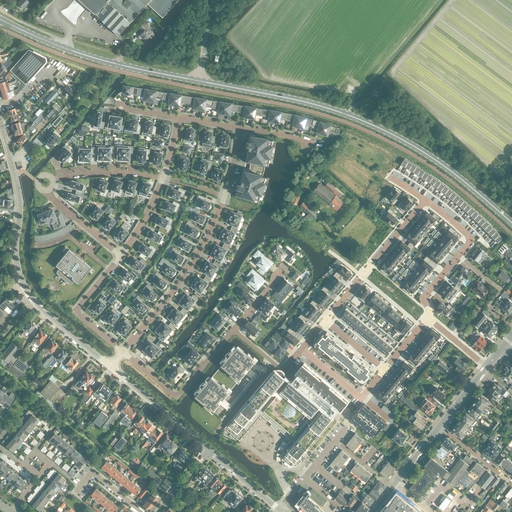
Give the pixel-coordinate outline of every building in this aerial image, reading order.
[(21,0),(18,3),(23,8),(29,2),(26,0),(21,0)] [(179,0),(78,0),(95,15),(95,14),(97,15),(96,16),(118,36),(129,23),(130,23),(147,4),(163,18),(179,0)] [(152,33),(154,31),(144,23),(140,28),(143,31),(139,35),(140,36),(140,35),(146,39),(148,37),(149,39),(151,38),(154,35),(154,34),(152,33)] [(29,49),(10,70),(19,79),(15,84),(17,86),(19,87),(21,90),(26,84),(46,62),(45,58),(29,49)] [(17,57),(20,59),(26,52),(24,50),(17,57)] [(1,67),(0,68),(0,77),(0,78),(6,71),(7,69),(6,68),(12,62),(9,59),(6,61),(1,66),(2,66),(1,67)] [(10,71),(5,77),(6,80),(10,77),(13,73),(10,71)] [(0,82),(0,87),(1,89),(14,85),(15,84),(19,79),(17,78),(14,81),(7,83),(7,81),(0,82)] [(377,88),(384,94),(390,88),(383,81),(377,88)] [(17,86),(15,84),(14,85),(1,89),(1,91),(1,92),(1,93),(2,94),(2,95),(10,92),(9,89),(17,86)] [(61,86),(58,89),(61,92),(62,91),(69,98),(75,93),(67,85),(64,89),(61,86)] [(124,88),(120,92),(123,92),(123,93),(131,94),(138,95),(139,88),(126,86),(124,86),(124,88)] [(10,92),(2,95),(4,100),(12,97),(15,96),(21,90),(19,87),(18,88),(14,90),(10,92)] [(144,100),(149,101),(151,90),(139,88),(138,95),(145,96),(144,100)] [(156,98),(163,99),(164,92),(151,90),(149,101),(155,102),(156,98)] [(169,105),(174,106),(176,94),(164,92),(163,99),(170,100),(169,105)] [(181,102),(188,103),(189,96),(176,94),(174,106),(180,107),(181,102)] [(194,109),(199,110),(201,99),(189,96),(188,103),(195,104),(194,109)] [(206,106),(213,108),(214,101),(201,99),(199,110),(205,111),(206,106)] [(219,113),(224,114),(226,103),(214,101),(213,108),(220,109),(219,113)] [(33,123),(31,125),(34,128),(44,117),(43,117),(44,116),(49,121),(58,111),(57,111),(60,108),(55,103),(52,106),(47,111),(45,109),(38,117),(33,122),(33,123)] [(231,111),(238,112),(239,105),(226,103),(224,114),(230,115),(231,111)] [(244,117),(249,118),(251,107),(239,105),(238,112),(245,113),(244,117)] [(256,115),(263,116),(264,109),(251,107),(249,118),(255,119),(256,115)] [(15,108),(7,111),(8,114),(7,114),(8,117),(16,114),(15,111),(17,110),(16,108),(15,108)] [(269,122),(274,123),(276,111),(264,109),(263,116),(270,117),(269,122)] [(281,119),(287,121),(289,114),(282,112),(276,111),(274,123),(280,124),(281,119)] [(93,117),(92,121),(94,122),(93,126),(99,127),(99,128),(103,129),(104,122),(100,121),(102,114),(100,114),(100,113),(100,112),(99,112),(98,112),(97,112),(97,113),(96,113),(96,114),(95,113),(95,117),(93,117)] [(293,126),(298,128),(301,116),(296,115),(289,114),(287,121),(294,122),(293,126)] [(106,122),(105,129),(108,130),(108,128),(110,128),(114,128),(113,131),(116,116),(112,115),(112,116),(110,116),(109,123),(106,122)] [(52,124),(55,127),(62,118),(60,116),(52,124)] [(116,116),(113,131),(122,132),(123,125),(120,125),(122,118),(119,117),(119,116),(116,116)] [(305,125),(312,126),(314,120),(307,118),(301,116),(298,128),(304,129),(305,125)] [(128,125),(129,126),(128,130),(133,131),(133,133),(139,134),(140,126),(137,126),(138,121),(136,121),(136,119),(132,119),(132,120),(130,120),(130,121),(129,121),(128,125)] [(317,133),(322,134),(326,123),(321,122),(314,120),(312,126),(318,128),(317,133)] [(143,128),(144,128),(144,133),(148,134),(148,136),(154,137),(155,129),(152,129),(153,123),(151,123),(151,122),(147,121),(147,123),(145,122),(145,124),(144,124),(143,128)] [(19,122),(11,125),(12,127),(12,128),(12,130),(22,127),(23,126),(25,124),(24,122),(21,123),(20,122),(19,122)] [(326,123),(322,134),(327,136),(329,132),(333,133),(336,134),(339,128),(335,127),(331,125),(326,123)] [(159,131),(160,131),(160,135),(164,136),(164,138),(168,139),(168,136),(167,136),(169,126),(167,126),(167,125),(163,124),(163,125),(161,125),(161,126),(160,126),(159,131)] [(22,127),(12,130),(13,133),(14,133),(15,135),(22,133),(22,132),(24,130),(23,126),(22,127)] [(193,136),(194,136),(195,132),(194,132),(194,130),(192,130),(192,129),(188,128),(188,129),(186,129),(185,139),(184,139),(183,141),(190,142),(190,140),(192,141),(193,136)] [(44,142),(50,147),(56,140),(57,140),(58,139),(57,139),(60,136),(54,130),(53,132),(51,131),(48,134),(50,136),(44,142)] [(205,132),(204,134),(203,133),(202,138),(204,138),(203,143),(207,143),(207,145),(213,146),(214,139),(211,138),(212,133),(210,133),(210,132),(206,131),(206,132),(205,132)] [(23,135),(16,142),(18,143),(18,144),(19,145),(20,145),(20,146),(27,139),(29,136),(30,136),(25,132),(23,135)] [(219,141),(220,141),(219,147),(228,149),(228,146),(227,146),(229,136),(227,136),(227,135),(223,134),(223,135),(221,135),(221,137),(220,136),(219,141)] [(237,194),(242,195),(242,196),(255,200),(255,199),(260,200),(261,195),(262,195),(265,183),(266,178),(263,177),(265,170),(266,163),(269,164),(273,140),(255,137),(249,137),(249,142),(248,142),(248,146),(247,152),(246,160),(246,163),(245,164),(244,168),(244,171),(243,171),(240,180),(241,180),(240,185),(239,185),(237,194)] [(63,153),(59,158),(59,159),(59,160),(59,161),(59,162),(60,162),(61,162),(62,162),(63,162),(66,160),(67,161),(70,157),(69,156),(72,153),(67,148),(68,148),(65,145),(60,150),(63,153)] [(96,145),(95,152),(98,153),(98,160),(100,160),(100,161),(104,161),(105,146),(96,145)] [(115,145),(114,153),(117,153),(117,160),(120,160),(120,161),(123,161),(124,146),(115,145)] [(79,146),(76,146),(76,153),(79,154),(78,161),(81,161),(81,162),(84,162),(85,149),(79,149),(79,146)] [(105,146),(104,161),(107,161),(107,160),(110,160),(110,153),(113,153),(114,146),(110,146),(110,147),(108,147),(105,147),(105,146)] [(124,146),(123,161),(126,161),(127,160),(129,160),(129,153),(132,153),(133,146),(124,146)] [(85,149),(84,162),(88,163),(88,161),(91,161),(91,154),(94,154),(94,147),(91,147),(91,150),(85,149)] [(136,159),(137,159),(137,161),(139,161),(138,162),(143,163),(143,162),(144,162),(145,157),(148,157),(149,150),(139,148),(139,150),(138,150),(138,155),(137,155),(136,159)] [(160,152),(159,153),(154,152),(153,157),(152,156),(151,160),(152,161),(152,162),(153,163),(153,164),(157,165),(157,164),(159,164),(162,154),(163,155),(163,153),(160,152)] [(186,168),(187,168),(188,164),(187,164),(188,160),(188,159),(188,158),(180,156),(180,158),(181,158),(178,168),(180,168),(179,170),(183,171),(184,169),(185,170),(186,168)] [(404,158),(401,165),(405,167),(409,161),(404,158)] [(197,169),(198,169),(198,171),(200,171),(199,173),(203,174),(204,172),(205,173),(206,168),(210,169),(212,162),(206,160),(205,162),(201,161),(200,165),(198,165),(197,169)] [(417,166),(413,172),(417,175),(421,169),(417,166)] [(211,177),(212,177),(212,178),(214,179),(213,180),(217,181),(218,180),(219,180),(222,170),(223,171),(223,169),(220,168),(219,169),(215,168),(214,173),(212,172),(211,177)] [(421,169),(417,175),(421,178),(425,171),(421,169)] [(425,171),(421,178),(425,180),(430,174),(425,171)] [(430,174),(425,180),(429,183),(434,177),(430,174)] [(434,177),(429,183),(433,186),(438,180),(434,177)] [(105,189),(107,182),(106,182),(106,181),(105,180),(103,180),(102,180),(102,181),(100,180),(97,190),(100,191),(99,195),(106,197),(108,190),(105,189)] [(120,197),(120,196),(122,192),(123,190),(120,189),(122,182),(120,182),(120,181),(119,180),(118,180),(116,180),(115,180),(110,193),(114,194),(114,195),(120,197)] [(134,190),(136,183),(135,182),(134,181),(132,180),(131,180),(131,181),(129,181),(125,193),(128,195),(135,197),(137,191),(134,190)] [(438,180),(433,186),(437,188),(442,183),(438,180)] [(69,184),(69,185),(69,186),(70,186),(70,187),(76,189),(76,192),(82,194),(85,185),(80,184),(72,181),(71,182),(70,182),(69,182),(69,183),(69,184)] [(142,197),(149,199),(152,192),(148,191),(150,184),(149,184),(149,183),(148,182),(146,182),(145,182),(145,183),(143,182),(139,195),(143,196),(142,197)] [(325,186),(339,198),(342,194),(328,182),(325,186)] [(319,183),(313,190),(336,210),(342,203),(319,183)] [(442,183),(437,188),(441,191),(445,185),(442,183)] [(445,185),(441,191),(445,194),(449,188),(445,185)] [(169,194),(168,195),(178,199),(179,196),(183,197),(185,191),(179,188),(177,191),(171,188),(170,190),(169,190),(168,192),(168,193),(169,194)] [(389,196),(388,198),(392,202),(391,203),(394,205),(398,201),(396,198),(401,192),(396,188),(394,191),(393,190),(389,195),(389,196)] [(449,188),(445,194),(448,196),(449,197),(453,191),(449,188)] [(295,191),(290,202),(297,205),(302,194),(295,191)] [(453,191),(449,197),(452,200),(457,194),(453,191)] [(65,196),(65,197),(65,198),(66,198),(66,199),(69,200),(69,201),(73,203),(74,202),(79,203),(82,194),(76,192),(75,195),(68,193),(67,194),(66,194),(66,195),(65,195),(65,196)] [(457,194),(452,200),(456,203),(461,198),(457,194)] [(196,201),(195,205),(198,206),(207,210),(208,209),(209,209),(210,208),(210,206),(210,205),(210,203),(204,201),(205,198),(198,195),(196,201)] [(401,201),(397,206),(404,212),(407,209),(408,209),(412,205),(411,204),(413,202),(408,197),(403,203),(401,201)] [(461,198),(456,203),(460,206),(465,201),(461,198)] [(163,208),(175,214),(177,210),(180,204),(173,201),(172,204),(166,201),(165,203),(164,203),(163,204),(162,205),(163,207),(163,208)] [(465,201),(460,206),(463,210),(468,204),(465,201)] [(303,202),(300,205),(308,213),(305,217),(309,220),(312,217),(313,218),(317,215),(303,202)] [(468,204),(463,210),(467,213),(472,207),(468,204)] [(0,205),(0,210),(6,211),(5,214),(10,214),(10,211),(13,212),(13,207),(13,206),(0,205)] [(94,217),(96,220),(98,217),(99,217),(100,215),(103,212),(100,209),(100,208),(97,205),(94,208),(95,209),(89,215),(90,216),(89,217),(92,219),(93,218),(94,217)] [(109,205),(104,211),(107,213),(112,206),(109,205)] [(472,207),(467,213),(471,216),(476,210),(472,207)] [(205,217),(198,214),(200,211),(193,208),(190,215),(191,215),(189,218),(202,224),(203,222),(204,222),(205,220),(205,219),(204,218),(205,217)] [(389,209),(383,216),(386,219),(391,224),(391,223),(394,225),(398,220),(392,215),(394,212),(389,209)] [(44,213),(38,215),(41,224),(44,223),(45,223),(50,221),(50,223),(56,221),(58,228),(59,227),(58,224),(64,222),(60,212),(59,213),(54,214),(52,210),(49,211),(43,212),(44,213)] [(476,210),(471,216),(474,219),(479,214),(476,210)] [(128,212),(124,211),(119,217),(122,219),(125,215),(128,212)] [(229,213),(227,216),(240,222),(244,213),(238,211),(237,214),(231,211),(230,213),(229,213)] [(426,212),(423,216),(433,224),(439,218),(434,214),(432,216),(426,212)] [(104,229),(105,228),(106,227),(108,230),(110,227),(111,227),(112,225),(115,222),(114,221),(115,220),(113,218),(113,217),(110,214),(106,218),(107,219),(101,225),(102,226),(101,227),(104,229)] [(479,214),(474,219),(478,223),(483,217),(479,214)] [(155,223),(167,229),(169,225),(170,226),(173,219),(166,216),(165,219),(159,216),(158,218),(157,217),(156,218),(155,220),(155,221),(156,221),(155,223)] [(227,216),(226,220),(227,221),(226,223),(232,225),(231,228),(237,231),(240,222),(227,216)] [(424,217),(420,221),(430,228),(433,224),(423,216),(424,217)] [(483,217),(478,223),(481,226),(486,221),(483,217)] [(198,231),(192,228),(194,225),(187,221),(184,228),(185,228),(183,232),(195,237),(196,236),(197,236),(198,235),(198,234),(198,232),(198,231)] [(420,221),(417,225),(426,233),(426,232),(424,231),(428,227),(429,229),(430,228),(420,221)] [(486,221),(481,226),(484,228),(485,229),(490,224),(486,221)] [(35,236),(35,243),(38,243),(42,242),(45,242),(49,241),(52,240),(56,239),(59,238),(62,236),(65,235),(68,233),(71,231),(74,228),(70,223),(67,225),(65,227),(62,229),(59,230),(56,232),(53,233),(50,234),(47,235),(44,235),(41,236),(38,236),(35,236)] [(490,224),(485,229),(487,232),(488,233),(493,228),(490,224)] [(114,234),(115,235),(114,236),(115,236),(114,237),(117,240),(117,239),(118,239),(118,238),(121,240),(123,238),(125,236),(128,232),(127,232),(128,231),(125,229),(126,228),(122,225),(119,229),(119,230),(118,231),(117,230),(114,234)] [(417,225),(413,229),(423,237),(426,233),(417,225)] [(450,227),(445,234),(455,243),(459,238),(453,234),(455,231),(450,227)] [(222,230),(220,233),(233,239),(237,231),(231,228),(229,231),(224,228),(223,230),(222,230)] [(493,228),(488,233),(491,236),(497,231),(493,228)] [(409,232),(409,233),(419,241),(423,237),(413,229),(410,233),(409,232)] [(147,237),(159,243),(161,240),(162,240),(165,234),(159,231),(157,234),(151,230),(150,232),(150,231),(148,232),(148,234),(148,235),(147,237)] [(497,231),(491,236),(494,240),(500,235),(497,231)] [(220,233),(218,237),(220,237),(219,239),(224,242),(223,245),(229,248),(233,239),(220,233)] [(409,233),(405,237),(411,241),(409,244),(413,248),(419,241),(409,233)] [(445,234),(441,238),(451,246),(454,242),(455,243),(445,234)] [(191,244),(185,241),(187,238),(180,235),(177,241),(178,241),(176,244),(188,251),(188,249),(189,250),(190,249),(191,247),(191,246),(190,246),(191,244)] [(500,235),(494,240),(495,241),(498,243),(503,238),(500,235)] [(441,238),(438,242),(447,250),(451,246),(441,238)] [(401,241),(398,246),(407,253),(410,249),(411,250),(413,248),(409,244),(407,246),(401,241)] [(439,244),(435,247),(444,254),(447,250),(438,242),(438,243),(439,244)] [(139,250),(150,257),(152,254),(153,255),(156,249),(150,245),(148,248),(143,244),(142,245),(141,245),(140,246),(139,247),(139,249),(139,250)] [(499,250),(497,252),(500,254),(502,252),(503,253),(503,252),(511,259),(511,253),(506,249),(507,248),(503,244),(499,249),(499,250)] [(214,246),(212,250),(224,256),(229,248),(223,245),(221,248),(216,245),(215,247),(214,246)] [(399,247),(395,251),(404,258),(405,258),(403,257),(406,253),(407,254),(407,253),(398,246),(399,247)] [(184,257),(178,254),(179,251),(173,247),(170,253),(170,254),(168,257),(180,264),(181,262),(181,263),(182,262),(183,261),(183,259),(184,257)] [(277,247),(272,252),(282,260),(283,258),(289,263),(292,259),(291,258),(294,254),(287,248),(284,251),(281,248),(280,249),(277,247)] [(431,251),(441,259),(440,258),(444,254),(435,247),(435,248),(436,249),(433,252),(431,251)] [(474,259),(480,263),(487,254),(482,250),(480,251),(476,248),(471,254),(476,257),(474,259)] [(91,268),(68,249),(55,265),(59,269),(58,270),(57,271),(56,272),(56,273),(57,274),(57,275),(59,276),(58,277),(60,278),(60,277),(65,281),(65,282),(66,283),(67,283),(68,284),(69,284),(70,284),(71,284),(72,283),(74,281),(78,284),(91,268)] [(212,250),(210,253),(211,254),(210,255),(216,258),(214,261),(220,264),(224,256),(212,250)] [(257,252),(255,254),(258,257),(261,259),(260,260),(259,261),(259,262),(258,263),(260,266),(262,267),(260,269),(261,270),(261,271),(263,273),(265,270),(266,271),(269,267),(270,265),(269,265),(272,262),(271,261),(258,250),(257,252)] [(395,251),(392,255),(401,262),(404,259),(404,258),(395,251)] [(431,251),(425,257),(430,261),(432,259),(437,264),(441,259),(431,251)] [(392,255),(388,259),(397,266),(396,265),(399,261),(401,263),(401,262),(392,255)] [(425,257),(420,264),(430,273),(434,268),(428,264),(430,261),(425,257)] [(130,262),(129,264),(140,272),(142,268),(143,269),(147,263),(141,259),(139,262),(133,258),(132,259),(131,259),(130,261),(129,262),(130,262)] [(162,265),(160,268),(171,276),(172,275),(174,275),(175,273),(175,272),(174,271),(175,270),(170,266),(171,263),(166,259),(162,265)] [(384,262),(392,269),(393,270),(397,266),(388,259),(385,263),(384,262)] [(205,262),(203,265),(215,273),(220,264),(214,261),(213,264),(207,261),(206,263),(205,262)] [(384,262),(380,267),(382,268),(380,270),(387,276),(392,269),(384,262)] [(420,264),(416,268),(426,276),(429,272),(430,273),(420,264)] [(202,270),(201,271),(206,275),(205,277),(210,281),(215,273),(203,265),(201,269),(202,270)] [(454,274),(450,279),(456,285),(458,282),(460,280),(461,280),(463,277),(466,280),(472,273),(463,265),(457,272),(458,273),(455,275),(454,274)] [(341,266),(335,273),(340,277),(342,275),(348,280),(352,275),(350,273),(350,272),(345,268),(341,266)] [(413,272),(422,280),(426,276),(416,268),(418,270),(415,274),(413,272)] [(121,274),(120,275),(123,278),(121,280),(126,284),(127,284),(127,285),(128,285),(129,285),(130,285),(133,281),(138,276),(132,271),(130,274),(125,269),(124,271),(123,270),(122,271),(121,272),(120,273),(121,274)] [(250,281),(247,284),(250,286),(252,284),(258,289),(261,285),(263,283),(262,282),(264,279),(263,279),(252,270),(251,271),(249,274),(252,277),(253,277),(251,280),(250,280),(250,281)] [(502,270),(497,276),(505,282),(507,279),(509,281),(511,277),(511,275),(511,274),(509,276),(502,270)] [(296,271),(291,277),(296,281),(301,275),(296,271)] [(153,277),(156,280),(153,283),(162,289),(163,287),(163,288),(164,287),(166,286),(166,285),(165,284),(166,283),(161,279),(162,276),(157,272),(153,277)] [(413,272),(409,277),(419,284),(422,280),(413,272)] [(334,276),(330,281),(340,289),(344,284),(338,279),(340,277),(335,273),(333,276),(334,276)] [(195,278),(193,281),(205,289),(210,281),(205,277),(203,280),(198,277),(196,278),(195,278)] [(409,277),(406,281),(416,289),(415,288),(419,284),(409,277)] [(281,303),(290,291),(287,289),(291,284),(284,278),(275,289),(277,290),(272,296),(281,303)] [(111,285),(110,287),(118,293),(120,294),(122,291),(124,293),(128,287),(122,283),(120,285),(117,282),(115,281),(114,282),(113,282),(112,282),(111,283),(111,285)] [(192,285),(191,287),(196,290),(194,293),(199,296),(205,289),(193,281),(191,284),(192,285)] [(326,284),(324,287),(328,291),(330,288),(336,293),(340,289),(330,281),(327,285),(326,284)] [(408,282),(402,289),(409,294),(411,292),(412,293),(416,289),(406,281),(408,282)] [(448,282),(444,287),(455,296),(461,289),(456,285),(454,288),(448,282)] [(479,293),(483,296),(488,289),(484,286),(483,287),(478,283),(472,289),(478,294),(479,293)] [(143,289),(146,291),(144,294),(152,301),(153,300),(155,299),(156,298),(156,297),(155,296),(156,295),(151,291),(153,288),(147,284),(143,289)] [(360,294),(357,297),(364,303),(368,298),(366,296),(371,290),(366,286),(364,289),(363,288),(359,293),(360,294)] [(243,289),(239,294),(242,298),(241,299),(246,304),(248,302),(248,303),(251,300),(252,298),(253,297),(252,297),(248,293),(250,291),(245,287),(243,289)] [(324,287),(318,294),(329,303),(332,298),(326,293),(328,291),(324,287)] [(444,287),(440,292),(446,297),(444,299),(449,303),(455,296),(444,287)] [(183,295),(181,298),(192,306),(198,298),(193,295),(191,297),(186,294),(184,295),(183,295)] [(314,298),(312,301),(317,304),(319,302),(325,307),(329,303),(318,294),(319,295),(315,299),(314,298)] [(368,298),(364,303),(371,308),(380,298),(375,294),(370,300),(368,298)] [(108,301),(111,304),(117,298),(113,295),(108,301)] [(133,301),(134,301),(131,304),(142,313),(143,311),(143,312),(145,311),(146,310),(146,309),(145,308),(146,307),(141,303),(143,300),(138,295),(133,301)] [(469,295),(463,302),(466,305),(472,298),(469,295)] [(0,306),(4,309),(8,304),(10,303),(5,299),(2,303),(0,302),(2,300),(0,298),(0,306)] [(92,307),(93,308),(92,309),(91,310),(94,313),(95,312),(96,311),(99,313),(101,311),(103,309),(102,309),(105,305),(106,304),(103,302),(104,301),(100,298),(96,302),(97,303),(96,304),(95,303),(92,307)] [(180,302),(178,303),(183,307),(181,309),(186,313),(188,311),(192,306),(181,298),(179,301),(180,302)] [(380,298),(371,308),(375,312),(384,301),(380,298)] [(266,315),(274,304),(268,299),(259,309),(262,312),(259,316),(265,321),(269,317),(266,315)] [(499,299),(494,305),(496,307),(498,305),(500,306),(506,311),(504,313),(507,316),(509,313),(509,314),(511,310),(511,302),(508,299),(506,302),(506,303),(505,304),(503,302),(499,299)] [(232,304),(226,311),(230,314),(232,312),(233,313),(233,314),(234,314),(236,316),(237,315),(238,316),(241,312),(240,312),(241,311),(236,307),(237,305),(238,305),(232,300),(230,302),(232,304)] [(306,307),(317,316),(321,312),(315,307),(317,304),(312,301),(310,303),(311,304),(307,308),(306,307)] [(379,316),(374,322),(377,324),(382,318),(386,313),(383,311),(388,305),(384,301),(375,312),(379,316)] [(440,302),(436,307),(438,309),(443,313),(447,316),(453,308),(448,304),(446,307),(440,302)] [(8,304),(4,309),(8,313),(14,306),(10,303),(8,304)] [(126,305),(121,312),(124,315),(127,311),(129,308),(126,305)] [(306,307),(301,314),(305,318),(307,316),(313,321),(317,316),(306,307)] [(129,308),(127,311),(133,316),(136,313),(129,308)] [(172,309),(170,312),(179,320),(180,321),(184,316),(186,313),(181,309),(179,312),(175,308),(173,309),(172,309)] [(104,317),(106,318),(105,320),(104,321),(107,323),(108,322),(108,323),(109,322),(111,324),(113,322),(114,322),(115,320),(118,316),(117,316),(118,314),(116,312),(113,309),(109,313),(110,313),(109,315),(107,314),(104,317)] [(344,313),(340,318),(344,322),(352,313),(348,309),(344,313)] [(386,313),(382,318),(384,320),(386,318),(390,321),(388,323),(397,312),(393,309),(388,315),(386,313)] [(490,313),(484,309),(482,312),(472,323),(478,328),(487,316),(490,313)] [(215,322),(213,326),(219,331),(227,321),(225,319),(227,316),(222,311),(219,314),(221,316),(218,319),(217,318),(215,322)] [(168,315),(167,317),(172,321),(170,323),(175,328),(177,325),(180,321),(179,320),(170,312),(167,315),(168,315)] [(397,312),(388,323),(395,329),(399,324),(397,322),(402,316),(397,312)] [(352,313),(344,322),(349,326),(357,316),(352,313)] [(301,314),(295,321),(305,330),(309,326),(303,321),(305,318),(301,314)] [(357,316),(349,326),(353,329),(361,320),(357,316)] [(120,334),(120,333),(121,333),(122,333),(124,335),(126,332),(128,330),(131,327),(130,326),(131,325),(128,323),(129,322),(125,319),(122,323),(123,324),(117,330),(118,331),(117,332),(120,334)] [(249,321),(243,327),(253,336),(259,329),(256,327),(258,325),(253,320),(251,323),(249,321)] [(361,320),(353,329),(358,333),(365,324),(361,320)] [(399,324),(395,329),(402,335),(405,331),(406,332),(410,327),(409,326),(411,324),(406,320),(401,326),(399,324)] [(486,320),(483,324),(494,333),(497,329),(496,329),(498,327),(491,322),(490,324),(486,320)] [(30,321),(20,333),(23,335),(26,331),(29,334),(35,326),(35,325),(35,324),(33,323),(32,323),(30,321)] [(290,327),(289,328),(294,332),(296,330),(302,335),(305,330),(295,321),(295,322),(292,326),(291,326),(290,327)] [(161,323),(158,326),(169,335),(175,328),(170,323),(168,326),(163,322),(162,323),(161,323)] [(457,326),(453,322),(448,327),(453,331),(457,326)] [(365,324),(358,333),(362,337),(370,327),(365,324)] [(494,333),(483,324),(481,327),(483,329),(481,331),(490,338),(494,333)] [(156,329),(155,331),(160,335),(158,338),(163,342),(169,335),(158,326),(156,329)] [(370,327),(362,337),(366,340),(374,331),(370,327)] [(206,333),(197,343),(204,348),(212,338),(208,334),(210,332),(206,328),(204,331),(206,333)] [(289,328),(283,335),(294,344),(298,339),(292,334),(294,332),(289,328)] [(432,329),(428,333),(437,341),(441,337),(432,329)] [(30,341),(28,343),(29,344),(30,343),(33,345),(36,348),(40,344),(46,335),(45,334),(44,333),(43,333),(43,332),(42,333),(40,331),(31,342),(30,341)] [(277,331),(274,335),(279,340),(282,336),(277,331)] [(374,331),(366,340),(371,344),(379,335),(374,331)] [(323,334),(313,346),(362,386),(372,375),(370,373),(373,370),(366,365),(367,364),(362,360),(362,361),(354,354),(352,353),(350,351),(338,341),(339,341),(334,336),(333,337),(327,332),(324,335),(323,334)] [(429,334),(425,338),(435,346),(433,344),(436,340),(437,341),(428,333),(429,334)] [(475,335),(473,338),(476,340),(476,341),(483,346),(484,346),(485,345),(485,343),(486,343),(485,343),(487,341),(478,333),(477,333),(475,335)] [(379,335),(371,344),(375,348),(383,338),(379,335)] [(143,352),(146,355),(155,344),(148,338),(144,343),(146,345),(142,350),(144,351),(143,352)] [(383,338),(375,348),(379,351),(387,342),(383,338)] [(425,338),(422,342),(431,350),(435,346),(425,338)] [(55,342),(54,342),(51,341),(50,342),(49,341),(47,344),(48,345),(45,348),(44,347),(41,350),(45,353),(47,352),(50,354),(57,345),(57,343),(55,342)] [(284,354),(285,353),(284,352),(290,345),(289,344),(288,343),(285,341),(283,344),(284,345),(281,348),(279,346),(278,345),(276,343),(276,344),(274,341),(273,342),(268,348),(265,345),(274,352),(275,351),(276,353),(275,355),(277,356),(278,356),(280,358),(284,354)] [(470,341),(469,343),(469,344),(478,351),(480,349),(480,350),(481,349),(482,349),(482,348),(482,347),(483,346),(476,341),(474,343),(470,341)] [(191,350),(184,359),(186,361),(185,363),(188,365),(190,364),(199,354),(197,353),(199,351),(189,342),(186,346),(191,350)] [(387,342),(379,351),(384,355),(388,350),(392,346),(387,342)] [(422,342),(418,346),(427,353),(430,349),(431,350),(422,342)] [(0,356),(11,365),(22,352),(12,343),(0,356)] [(155,344),(146,355),(149,357),(150,357),(151,358),(155,353),(158,355),(162,350),(155,344)] [(223,358),(220,362),(223,364),(222,365),(231,374),(231,375),(236,379),(235,380),(239,383),(241,380),(240,379),(243,375),(246,372),(245,372),(249,368),(249,369),(251,366),(254,362),(255,363),(258,360),(254,357),(254,358),(248,354),(247,355),(238,346),(237,348),(234,346),(231,349),(232,350),(230,352),(229,352),(227,353),(226,354),(225,356),(226,356),(224,359),(223,358)] [(418,346),(415,350),(423,357),(427,353),(418,346)] [(54,357),(49,363),(52,366),(56,361),(60,364),(62,362),(61,362),(68,354),(67,354),(67,353),(66,352),(65,352),(64,351),(63,350),(57,357),(55,356),(54,357)] [(411,354),(420,361),(421,362),(424,358),(423,357),(415,350),(412,354),(411,354)] [(411,354),(407,358),(416,366),(420,361),(411,354)] [(41,366),(45,369),(54,357),(52,355),(49,359),(48,358),(41,366)] [(435,356),(431,361),(445,373),(452,379),(457,374),(452,369),(453,368),(451,366),(449,368),(435,356)] [(13,366),(23,374),(29,366),(19,358),(13,366)] [(72,358),(66,365),(68,367),(67,368),(71,371),(78,363),(77,362),(77,361),(76,360),(75,360),(74,360),(72,358)] [(458,358),(452,365),(455,368),(459,371),(462,373),(463,372),(464,371),(465,371),(466,369),(468,366),(458,358)] [(404,362),(401,366),(411,374),(414,370),(404,362)] [(349,401),(303,363),(290,380),(285,375),(284,374),(284,373),(283,372),(282,371),(281,370),(279,370),(278,370),(277,370),(276,370),(274,369),(268,376),(227,425),(239,434),(257,413),(292,442),(290,445),(288,443),(286,446),(284,450),(283,454),(282,458),(282,462),(283,464),(284,466),(287,467),(290,467),(294,466),(297,465),(299,463),(302,461),(300,459),(308,448),(334,419),(343,408),(349,401)] [(173,374),(170,377),(176,382),(183,372),(185,369),(180,365),(178,368),(177,367),(172,373),(173,374)] [(401,367),(398,371),(405,377),(409,373),(410,375),(411,374),(401,366),(400,366),(401,367)] [(511,378),(511,375),(505,369),(503,372),(503,373),(501,376),(504,377),(503,378),(506,380),(511,384),(509,388),(511,390),(511,379),(511,378)] [(398,371),(394,375),(404,383),(402,381),(405,377),(398,371)] [(75,386),(79,389),(83,383),(87,386),(89,383),(91,384),(94,381),(92,379),(94,377),(90,374),(89,375),(86,372),(75,386)] [(62,384),(57,379),(58,379),(52,375),(49,379),(50,380),(40,392),(56,405),(66,393),(59,388),(62,384)] [(394,375),(391,379),(400,387),(404,383),(394,375)] [(198,389),(195,393),(197,395),(196,396),(206,404),(205,405),(210,410),(209,410),(213,413),(216,411),(214,409),(217,406),(220,403),(223,399),(226,396),(225,396),(228,393),(230,394),(232,391),(229,388),(228,389),(223,384),(222,385),(212,377),(211,378),(208,376),(205,380),(206,380),(204,383),(203,382),(202,383),(201,385),(200,386),(201,387),(198,390),(198,389)] [(391,379),(388,383),(397,391),(400,387),(391,379)] [(388,383),(384,387),(391,394),(395,390),(397,391),(388,383)] [(494,383),(491,387),(502,396),(507,390),(504,388),(498,383),(497,385),(494,383)] [(97,399),(107,387),(103,384),(102,386),(101,385),(96,391),(95,390),(94,391),(93,390),(86,400),(84,402),(86,404),(93,395),(97,399)] [(83,398),(86,400),(93,390),(89,387),(85,392),(86,393),(83,398)] [(107,387),(97,399),(102,403),(98,407),(100,409),(105,404),(103,402),(103,401),(104,401),(111,393),(109,391),(110,390),(107,387)] [(380,391),(390,399),(388,398),(391,394),(384,387),(381,391),(380,391)] [(431,389),(428,393),(438,401),(438,400),(440,401),(442,398),(444,398),(445,396),(445,395),(445,394),(446,391),(443,389),(441,391),(440,390),(437,387),(433,391),(431,389)] [(502,396),(491,387),(488,391),(491,392),(488,396),(494,401),(497,397),(499,399),(502,396)] [(380,391),(376,395),(383,401),(386,404),(390,399),(380,391)] [(0,399),(0,403),(2,405),(9,396),(5,393),(0,399)] [(9,396),(2,405),(7,408),(13,399),(12,398),(13,396),(11,394),(9,396)] [(481,394),(477,399),(485,405),(486,405),(487,406),(491,402),(489,401),(481,394)] [(116,395),(110,402),(114,405),(113,406),(111,408),(113,409),(114,411),(118,406),(117,405),(121,400),(119,398),(119,397),(118,396),(117,396),(116,395)] [(419,408),(406,398),(403,395),(400,399),(403,401),(412,408),(413,407),(417,411),(419,408)] [(425,404),(422,407),(430,414),(431,413),(432,413),(433,412),(433,411),(434,410),(433,409),(435,406),(425,398),(423,402),(425,404)] [(477,399),(474,403),(486,412),(487,411),(485,409),(487,406),(486,405),(485,405),(477,399)] [(118,409),(125,415),(131,408),(129,407),(129,406),(126,403),(125,404),(123,402),(118,409)] [(474,403),(471,407),(479,413),(479,414),(480,415),(482,413),(484,414),(486,412),(474,403)] [(386,423),(363,404),(358,411),(356,413),(351,419),(374,438),(386,423)] [(479,413),(471,407),(467,412),(477,420),(480,415),(479,414),(479,413)] [(132,410),(131,408),(125,415),(121,421),(123,422),(126,418),(129,421),(127,423),(129,425),(134,419),(132,417),(136,412),(133,409),(132,410)] [(28,411),(26,414),(30,417),(29,418),(36,424),(39,420),(32,414),(28,411)] [(93,422),(100,427),(108,416),(101,411),(93,422)] [(102,428),(104,429),(107,429),(109,427),(108,425),(109,423),(112,423),(117,416),(117,412),(115,411),(102,428)] [(410,418),(409,419),(421,428),(420,429),(421,429),(422,428),(423,428),(424,427),(424,426),(425,425),(424,425),(427,420),(422,416),(416,412),(414,415),(413,414),(412,415),(411,415),(410,417),(410,418)] [(466,413),(462,418),(470,424),(471,424),(472,425),(476,421),(474,420),(466,413)] [(133,424),(139,428),(145,421),(142,420),(144,418),(140,415),(133,424)] [(29,418),(26,422),(33,428),(36,424),(29,418)] [(462,418),(459,422),(471,431),(472,429),(470,428),(472,425),(471,424),(470,424),(462,418)] [(145,421),(139,428),(141,430),(141,432),(143,433),(144,433),(143,434),(143,435),(151,424),(148,421),(147,423),(145,421)] [(26,422),(22,426),(30,432),(33,428),(26,422)] [(459,422),(456,426),(464,432),(464,433),(465,434),(467,431),(469,433),(471,431),(459,422)] [(151,424),(143,435),(148,439),(148,440),(150,437),(155,431),(153,429),(155,427),(151,424)] [(22,426),(19,430),(26,436),(30,432),(22,426)] [(464,432),(456,426),(452,431),(462,439),(465,434),(464,433),(464,432)] [(408,436),(399,428),(392,437),(402,445),(405,442),(405,441),(404,441),(405,440),(408,436)] [(19,430),(16,434),(23,440),(26,436),(19,430)] [(40,430),(36,435),(41,438),(45,433),(40,430)] [(157,432),(155,431),(148,440),(153,444),(162,433),(159,430),(157,432)] [(119,451),(127,441),(128,442),(131,438),(135,434),(132,432),(131,431),(124,439),(122,437),(114,447),(119,451)] [(48,440),(53,443),(58,436),(54,433),(48,440)] [(356,433),(352,437),(360,443),(363,439),(356,433)] [(16,434),(12,439),(20,444),(23,440),(16,434)] [(491,442),(483,451),(488,456),(489,455),(496,445),(498,443),(493,439),(496,435),(493,434),(488,440),(491,442)] [(53,443),(57,447),(63,439),(58,436),(53,443)] [(114,436),(109,443),(113,446),(118,439),(114,436)] [(159,445),(157,448),(161,448),(164,450),(166,448),(172,441),(166,436),(165,438),(164,438),(162,441),(159,445)] [(352,437),(349,441),(357,447),(360,443),(352,437)] [(443,442),(450,448),(449,449),(455,454),(458,450),(457,450),(459,447),(457,445),(447,437),(443,442)] [(12,439),(9,442),(16,448),(20,444),(12,439)] [(57,447),(61,450),(67,443),(63,439),(57,447)] [(164,450),(163,451),(169,456),(170,455),(171,453),(174,451),(176,448),(177,446),(172,441),(166,448),(164,450)] [(357,447),(349,441),(346,445),(354,451),(357,447)] [(16,448),(9,442),(6,446),(13,452),(16,448)] [(61,450),(65,453),(71,446),(67,443),(61,450)] [(24,447),(25,448),(23,451),(28,454),(32,449),(25,444),(24,447)] [(441,444),(437,449),(446,455),(446,454),(449,450),(441,444)] [(501,449),(496,445),(489,455),(490,455),(489,456),(492,459),(493,458),(494,459),(496,455),(501,449)] [(65,453),(68,456),(74,449),(71,446),(65,453)] [(46,454),(51,458),(54,454),(50,449),(46,454)] [(68,456),(73,460),(78,452),(74,449),(68,456)] [(173,465),(175,467),(187,454),(181,449),(173,459),(177,462),(173,465)] [(437,449),(434,454),(444,462),(446,459),(447,459),(449,460),(448,461),(452,464),(455,461),(451,458),(446,454),(446,455),(437,449)] [(342,450),(339,454),(347,460),(350,456),(342,450)] [(73,460),(76,463),(82,455),(78,452),(73,460)] [(76,463),(75,464),(79,467),(88,456),(86,454),(84,457),(82,455),(76,463)] [(187,454),(175,467),(178,469),(180,466),(181,464),(184,467),(186,465),(192,458),(187,454)] [(339,454),(336,457),(343,464),(347,460),(339,454)] [(466,455),(463,460),(469,465),(473,460),(466,455)] [(54,460),(59,464),(63,460),(58,456),(54,460)] [(502,465),(506,459),(502,456),(497,462),(501,466),(502,465)] [(136,459),(134,457),(130,462),(136,466),(139,463),(140,462),(138,460),(136,458),(136,459)] [(336,457),(333,461),(340,467),(343,464),(336,457)] [(458,480),(466,470),(469,465),(463,460),(461,459),(452,471),(448,467),(446,469),(431,457),(424,466),(435,475),(439,474),(454,486),(458,480)] [(502,465),(506,468),(511,462),(507,459),(506,459),(502,465)] [(106,472),(112,476),(118,470),(112,465),(106,461),(101,467),(106,472)] [(340,467),(333,461),(329,465),(337,471),(340,467)] [(389,461),(386,464),(394,471),(397,467),(389,461)] [(355,473),(361,465),(357,462),(356,464),(354,466),(352,468),(351,470),(355,473)] [(476,462),(469,472),(466,475),(475,482),(480,476),(483,472),(485,469),(476,462)] [(62,467),(67,471),(70,467),(66,463),(62,467)] [(386,464),(383,468),(391,475),(394,471),(386,464)] [(355,473),(358,476),(365,468),(361,465),(355,473)] [(1,474),(6,478),(12,471),(8,467),(1,474)] [(195,477),(193,480),(195,482),(199,477),(202,480),(209,471),(209,470),(207,468),(207,469),(206,468),(204,467),(202,469),(198,473),(199,473),(195,477)] [(145,473),(153,480),(157,475),(149,468),(145,473)] [(358,476),(362,479),(369,471),(365,468),(358,476)] [(391,475),(383,468),(380,472),(388,478),(391,475)] [(409,489),(419,498),(433,480),(436,476),(426,468),(409,489)] [(118,481),(124,486),(129,479),(123,475),(118,470),(112,476),(118,481)] [(475,482),(466,475),(469,472),(466,470),(458,480),(466,487),(467,486),(470,488),(475,482)] [(6,478),(10,481),(16,474),(12,471),(6,478)] [(205,483),(201,487),(203,489),(206,486),(205,486),(209,482),(213,477),(214,475),(212,474),(213,474),(212,473),(213,473),(211,471),(210,472),(209,471),(202,480),(205,483)] [(369,471),(362,479),(366,482),(372,475),(369,471)] [(475,482),(477,484),(478,483),(485,488),(486,488),(494,477),(487,471),(482,478),(480,476),(475,482)] [(58,473),(55,477),(62,483),(66,479),(58,473)] [(10,481),(14,484),(20,477),(16,474),(10,481)] [(494,477),(486,488),(488,490),(492,485),(494,487),(500,480),(496,476),(495,477),(494,477)] [(14,484),(18,488),(24,480),(20,477),(14,484)] [(55,477),(52,481),(59,487),(62,483),(55,477)] [(216,477),(208,486),(214,490),(221,481),(219,479),(218,478),(218,477),(216,477)] [(372,478),(370,480),(383,491),(387,486),(379,480),(376,484),(374,482),(375,481),(372,478)] [(48,481),(48,482),(50,484),(49,485),(56,491),(59,487),(52,481),(49,479),(48,481)] [(124,486),(129,490),(135,495),(140,489),(135,484),(129,479),(124,486)] [(24,480),(18,488),(22,491),(28,484),(24,480)] [(370,480),(369,482),(372,485),(373,484),(375,486),(374,487),(372,489),(379,495),(380,495),(383,491),(370,480)] [(162,484),(161,483),(159,485),(160,486),(160,487),(166,492),(170,486),(164,481),(162,484)] [(221,481),(214,490),(219,495),(226,486),(226,485),(225,484),(226,484),(225,484),(224,483),(223,483),(221,481)] [(505,491),(504,491),(508,486),(504,482),(498,489),(500,491),(499,492),(502,495),(505,491)] [(49,485),(45,489),(53,495),(56,491),(49,485)] [(372,489),(366,485),(365,487),(371,491),(369,494),(376,500),(379,495),(372,489)] [(107,498),(101,493),(96,488),(90,495),(96,499),(102,504),(107,498)] [(499,504),(504,508),(508,503),(507,502),(511,495),(511,489),(511,488),(510,488),(511,489),(505,496),(507,497),(505,500),(504,499),(499,504)] [(45,489),(42,493),(49,499),(53,495),(45,489)] [(230,490),(224,497),(228,501),(226,503),(232,509),(235,506),(242,498),(241,498),(241,497),(240,496),(239,496),(239,495),(238,495),(232,490),(231,491),(230,490)] [(309,491),(309,492),(307,490),(305,492),(304,492),(303,494),(303,495),(295,505),(298,508),(299,507),(301,508),(299,510),(301,511),(324,511),(319,508),(320,507),(308,497),(309,496),(322,506),(324,504),(309,491)] [(42,493),(39,497),(46,503),(49,499),(42,493)] [(338,493),(335,498),(344,505),(347,501),(338,493)] [(142,506),(149,511),(158,500),(152,494),(142,506)] [(364,497),(362,496),(361,497),(360,496),(359,497),(370,506),(374,500),(367,494),(364,497)] [(417,511),(415,509),(413,508),(408,504),(401,498),(397,494),(392,500),(388,505),(387,505),(381,511),(417,511)] [(352,507),(357,500),(352,496),(347,503),(352,507)] [(39,497),(36,501),(43,507),(46,503),(39,497)] [(102,504),(107,509),(111,511),(114,511),(118,507),(113,502),(107,498),(102,504)] [(188,508),(192,503),(187,499),(183,504),(188,508)] [(487,504),(492,508),(495,503),(490,499),(487,504)] [(43,507),(36,501),(32,505),(40,511),(43,507)] [(355,511),(366,511),(370,508),(363,502),(355,511)] [(492,508),(496,511),(500,506),(496,503),(492,508)]
